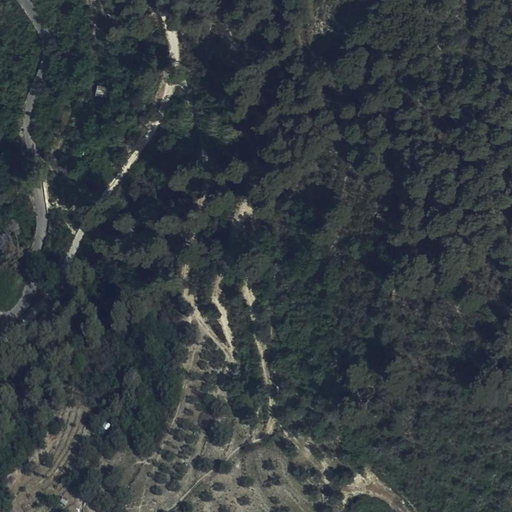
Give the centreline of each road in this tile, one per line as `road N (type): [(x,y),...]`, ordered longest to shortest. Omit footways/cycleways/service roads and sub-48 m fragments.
road 1 (track): [(0,334),(33,314),(64,273),(87,216),(142,147),(176,83),(164,0)]
road 2 (unclassified): [(0,315),(28,273),(42,229),(32,130),(47,41),(28,0)]
